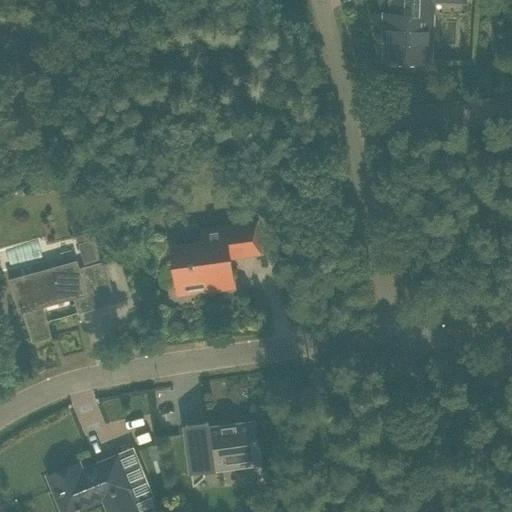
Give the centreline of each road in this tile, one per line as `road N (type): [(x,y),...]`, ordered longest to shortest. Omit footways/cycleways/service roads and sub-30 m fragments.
road 1 (unclassified): [(0,422),(92,381),(198,358),(396,341)]
road 2 (unclassified): [(396,341),(323,0)]
road 3 (unclassified): [(436,511),(396,341)]
